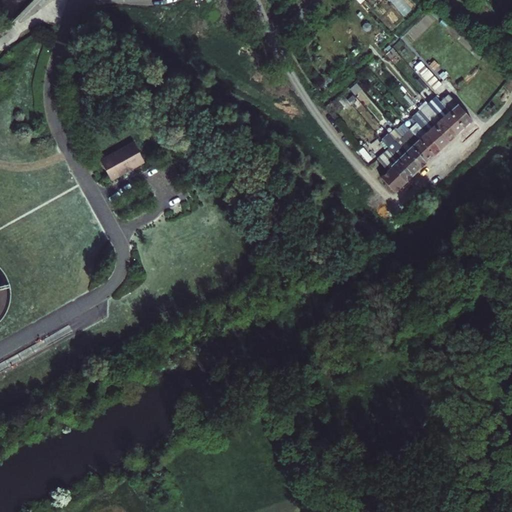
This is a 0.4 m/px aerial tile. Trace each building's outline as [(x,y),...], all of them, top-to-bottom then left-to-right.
[(502,43),(511,47),(511,40),(505,37),(502,43)] [(496,62),(507,68),(510,62),(499,56),(496,62)] [(418,71),(421,75),(428,70),(424,65),(418,71)] [(488,73),(499,82),(506,74),(495,65),(488,73)] [(421,75),(434,90),(441,84),(428,69),(428,70),(421,75)] [(443,71),(439,75),(443,80),(447,76),(443,71)] [(350,89),(354,94),(359,90),(355,85),(350,89)] [(342,94),(351,104),(356,99),(347,89),(342,94)] [(440,102),(449,112),(458,105),(448,94),(440,102)] [(449,112),(440,102),(434,95),(426,102),(432,109),(441,119),(449,112)] [(449,112),(464,128),(472,120),(458,105),(449,112)] [(433,126),(441,119),(432,109),(424,116),(433,126)] [(433,126),(424,116),(419,110),(412,117),(417,123),(420,126),(425,132),(433,126)] [(441,119),(456,135),(464,128),(449,112),(441,119)] [(433,126),(448,142),(456,135),(441,119),(433,126)] [(409,129),(412,133),(420,126),(417,123),(409,129)] [(396,129),(402,135),(409,129),(407,127),(405,128),(401,124),(396,129)] [(418,139),(425,133),(425,132),(420,126),(412,133),(418,139)] [(425,133),(440,149),(448,142),(433,126),(425,132),(425,133)] [(399,138),(402,136),(402,135),(396,129),(388,134),(392,139),(393,140),(397,136),(399,138)] [(411,146),(418,139),(412,133),(409,129),(402,135),(402,136),(411,146)] [(418,139),(433,156),(440,149),(425,133),(418,139)] [(380,139),(386,145),(392,139),(388,134),(380,139)] [(397,136),(393,140),(405,153),(411,146),(402,136),(399,138),(397,136)] [(393,140),(392,139),(386,145),(389,148),(391,151),(390,151),(392,153),(398,160),(405,153),(393,140)] [(411,146),(426,162),(433,156),(418,139),(411,146)] [(133,141),(99,160),(111,181),(145,162),(133,141)] [(405,153),(420,168),(426,162),(411,146),(405,153)] [(368,161),(378,153),(374,148),(364,156),(368,161)] [(381,155),(391,166),(395,162),(389,155),(392,153),(390,151),(391,151),(389,148),(381,155)] [(389,155),(395,162),(398,160),(392,153),(389,155)] [(398,160),(413,175),(420,168),(405,153),(398,160)] [(386,170),(391,166),(381,155),(376,159),(386,170)] [(391,166),(405,182),(413,175),(398,160),(395,162),(391,166)]
